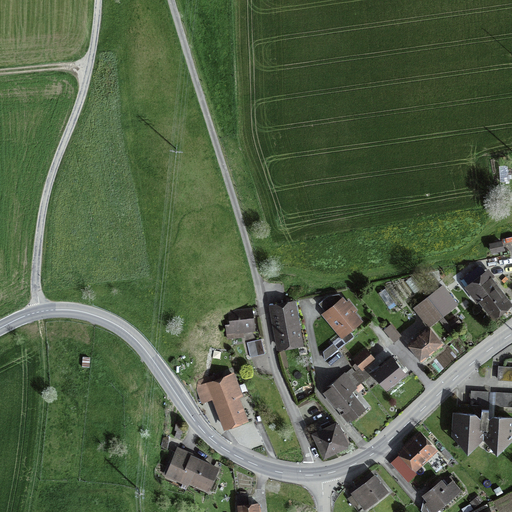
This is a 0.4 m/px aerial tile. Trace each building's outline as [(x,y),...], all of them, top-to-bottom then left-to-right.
[(501,241),(490,244),(492,252),(503,250),(501,241)] [(509,303),(480,266),(465,278),(494,315),(509,303)] [(429,297),(442,314),(454,305),(441,288),(429,297)] [(430,324),(442,314),(429,297),(417,307),(430,324)] [(342,298),(326,312),(338,327),(341,325),(344,325),(348,331),(361,321),(353,311),(355,310),(348,302),(346,303),(342,298)] [(297,342),(290,302),(274,304),(282,345),(297,342)] [(239,312),(229,314),(230,326),(226,327),(227,333),(252,330),(251,318),(259,317),(258,306),(239,309),(239,312)] [(391,325),(385,330),(394,342),(401,337),(391,325)] [(423,359),(441,344),(428,328),(410,343),(423,359)] [(366,349),(354,359),(361,367),(356,372),(362,380),(369,376),(363,368),(374,358),(374,357),(389,345),(383,337),(367,350),(366,349)] [(251,343),(257,364),(269,361),(263,340),(251,343)] [(326,359),(337,350),(332,344),(324,351),(326,359)] [(387,388),(405,373),(392,357),(374,372),(387,388)] [(497,378),(511,379),(511,366),(498,366),(497,378)] [(324,392),(347,420),(362,408),(349,391),(355,386),(346,374),(324,392)] [(198,382),(200,388),(198,389),(202,402),(216,396),(227,425),(244,418),(228,377),(212,384),(209,377),(198,382)] [(471,392),(470,404),(489,405),(490,393),(471,392)] [(511,394),(496,393),(495,406),(511,406),(511,394)] [(318,401),(308,408),(317,422),(328,414),(318,401)] [(454,433),(463,444),(473,444),(484,435),(493,445),(502,446),(511,436),(511,417),(493,417),(490,419),(488,417),(489,410),(482,410),(481,417),(479,419),(475,414),(455,413),(454,433)] [(343,433),(338,423),(331,427),(329,421),(321,425),(323,431),(316,434),(325,454),(349,442),(344,433),(343,433)] [(434,449),(420,434),(399,454),(412,469),(434,449)] [(176,452),(166,475),(188,485),(190,480),(207,487),(215,468),(191,457),(190,458),(176,452)] [(375,476),(353,493),(354,494),(348,498),(354,506),(365,497),(369,503),(386,490),(375,476)] [(435,510),(454,494),(448,486),(446,487),(441,481),(425,494),(430,501),(428,502),(435,510)] [(240,511),(258,511),(258,509),(260,508),(259,504),(249,506),(247,492),(236,494),(238,507),(239,507),(240,511)]
